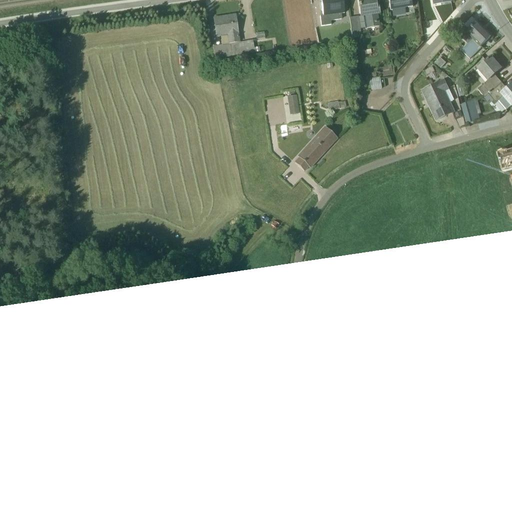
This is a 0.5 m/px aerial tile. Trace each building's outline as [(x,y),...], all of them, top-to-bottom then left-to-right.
[(344,15),(341,0),(320,0),(324,23),(341,20),(340,15),(344,15)] [(375,6),(374,0),(363,0),(357,1),(359,18),(357,18),(359,31),(378,28),(377,17),(378,16),(377,6),(375,6)] [(413,8),(412,0),(388,0),(391,18),(405,16),(404,9),(413,8)] [(238,44),(234,17),(213,20),(216,38),(220,38),(221,46),(213,47),(215,60),(260,53),(259,48),(253,49),(252,42),(238,44)] [(475,22),(471,19),(464,26),(468,30),(475,22)] [(480,48),(490,37),(477,23),(466,34),(472,40),(461,52),(469,61),(481,49),(480,48)] [(445,64),(439,59),(435,64),(441,69),(445,64)] [(500,71),(490,59),(476,71),(486,83),(477,91),(485,98),(500,85),(493,77),(500,71)] [(432,69),(423,73),(425,77),(429,75),(432,82),(437,79),(432,69)] [(458,98),(465,96),(460,76),(454,81),(458,98)] [(380,90),(379,78),(368,80),(369,91),(380,90)] [(443,83),(423,92),(436,122),(454,114),(449,104),(453,102),(448,90),(447,91),(443,83)] [(495,104),(497,103),(505,112),(511,105),(511,85),(506,91),(505,90),(500,85),(485,98),(483,99),(487,104),(489,102),(491,104),(493,102),(495,104)] [(289,116),(298,115),(296,97),(286,98),(289,116)] [(328,112),(345,109),(344,102),(337,104),(337,102),(327,104),(328,112)] [(479,122),(474,102),(461,106),(466,125),(479,122)] [(298,159),(293,164),(303,173),(307,168),(309,170),(336,140),(323,128),(296,157),(298,159)]
